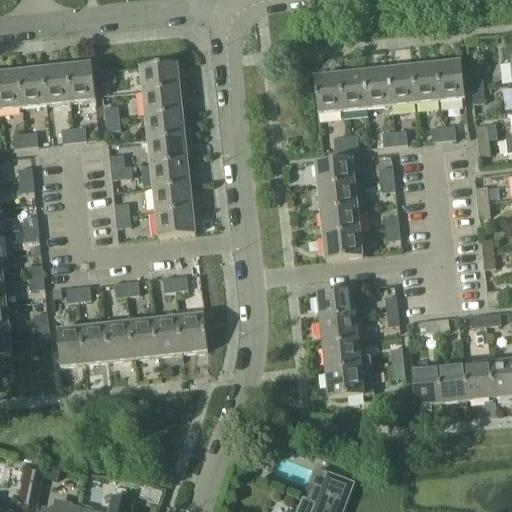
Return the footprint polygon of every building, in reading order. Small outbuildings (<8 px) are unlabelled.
[(511,50),(501,52),(503,65),(511,64),(511,76),(511,50)] [(464,102),(460,66),(435,69),(439,105),(464,102)] [(95,105),(91,68),(66,70),(70,108),(95,105)] [(178,92),(176,68),(139,71),(142,96),(178,92)] [(439,105),(435,69),(411,71),(415,108),(439,105)] [(70,108),(66,70),(42,73),(46,110),(70,108)] [(415,108),(411,71),(387,74),(391,110),(415,108)] [(46,110),(42,73),(17,76),(21,113),(46,110)] [(115,86),(114,74),(100,75),(102,87),(115,86)] [(391,110),(387,74),(362,76),(366,113),(391,110)] [(0,114),(21,113),(17,76),(0,77),(0,114)] [(366,113),(362,76),(338,79),(342,116),(366,113)] [(342,116),(338,79),(313,82),(317,118),(342,116)] [(482,93),(480,79),(469,80),(471,94),(482,93)] [(181,117),(178,92),(142,96),(145,120),(181,117)] [(471,94),(472,109),(484,108),(482,93),(471,94)] [(119,122),(118,110),(104,111),(105,123),(119,122)] [(183,141),(181,117),(145,120),(147,145),(183,141)] [(120,134),(119,122),(105,123),(107,135),(120,134)] [(443,144),(455,143),(453,129),(441,131),(443,144)] [(487,145),(486,130),(475,132),(476,146),(487,145)] [(74,146),(86,145),(85,131),(73,132),(74,146)] [(443,144),(441,131),(429,132),(431,146),(443,144)] [(74,146),(73,132),(61,133),(62,147),(74,146)] [(394,150),(406,148),(404,134),(393,136),(394,150)] [(26,151),(38,150),(36,136),(24,137),(26,151)] [(394,150),(393,136),(381,137),(382,151),(394,150)] [(26,151),(24,137),(12,138),(14,152),(26,151)] [(345,155),(357,154),(356,140),(344,141),(345,155)] [(186,165),(183,141),(147,145),(150,169),(186,165)] [(345,155),(344,141),(332,142),(334,156),(345,155)] [(476,146),(478,161),(489,160),(487,145),(476,146)] [(124,170),(123,158),(109,160),(110,172),(124,170)] [(354,188),(352,163),(315,167),(318,191),(354,188)] [(188,190),(186,165),(150,169),(152,193),(188,190)] [(125,182),(124,170),(110,172),(112,184),(125,182)] [(32,184),(31,172),(17,174),(18,186),(32,184)] [(393,185),(392,173),(378,175),(379,187),(393,185)] [(33,196),(32,184),(18,186),(20,198),(33,196)] [(395,197),(393,185),(379,187),(381,198),(395,197)] [(357,212),(354,188),(318,191),(320,215),(357,212)] [(191,214),(188,190),(152,193),(155,218),(191,214)] [(488,207),(487,192),(475,193),(477,208),(488,207)] [(129,219),(128,207),(114,208),(115,220),(129,219)] [(477,208),(478,222),(490,221),(488,207),(477,208)] [(359,236),(357,212),(320,215),(322,240),(359,236)] [(193,239),(191,214),(155,218),(157,243),(193,239)] [(115,220),(117,232),(131,231),(129,219),(115,220)] [(37,233),(36,221),(22,223),(24,234),(37,233)] [(398,234),(397,222),(383,223),(384,235),(398,234)] [(39,245),(37,233),(24,234),(25,246),(39,245)] [(399,246),(398,234),(384,235),(386,247),(399,246)] [(361,261),(359,236),(322,240),(325,264),(361,261)] [(494,258),(492,244),(481,245),(482,259),(494,258)] [(482,259),(484,274),(495,273),(494,258),(482,259)] [(43,282),(41,270),(27,271),(29,283),(43,282)] [(175,295),(187,294),(185,280),(173,281),(175,295)] [(175,295),(173,281),(161,283),(163,297),(175,295)] [(44,293),(43,282),(29,283),(30,295),(44,293)] [(126,301),(138,299),(137,285),(125,287),(126,301)] [(126,301),(125,287),(113,288),(114,302),(126,301)] [(78,306),(90,305),(88,291),(76,292),(78,306)] [(78,306),(76,292),(64,293),(66,307),(78,306)] [(354,320),(351,294),(316,298),(319,324),(354,320)] [(498,296),(486,297),(488,312),(499,310),(498,296)] [(398,316),(396,301),(385,302),(386,317),(398,316)] [(386,317),(388,331),(399,330),(398,316),(386,317)] [(48,330),(47,318),(33,319),(34,331),(48,330)] [(486,331),(501,329),(499,318),(485,320),(486,331)] [(206,356),(202,320),(178,322),(181,359),(206,356)] [(357,346),(354,320),(319,324),(322,350),(357,346)] [(486,331),(485,320),(470,321),(471,333),(486,331)] [(181,359),(178,322),(153,325),(157,361),(181,359)] [(434,336),(449,335),(448,324),(433,325),(434,336)] [(157,361),(153,325),(129,328),(133,364),(157,361)] [(434,336),(433,325),(419,327),(420,338),(434,336)] [(133,364),(129,328),(105,330),(109,367),(133,364)] [(49,342),(48,330),(34,331),(35,343),(49,342)] [(109,367),(105,330),(80,333),(84,369),(109,367)] [(84,369),(80,333),(56,335),(60,372),(84,369)] [(0,359),(10,359),(8,334),(0,334),(0,359)] [(359,361),(357,346),(322,350),(325,376),(370,371),(369,360),(359,361)] [(403,367),(402,351),(390,352),(392,368),(403,367)] [(511,400),(511,364),(490,367),(494,403),(511,400)] [(392,368),(393,382),(405,380),(403,367),(392,368)] [(494,403),(490,367),(464,370),(467,405),(494,403)] [(467,405),(464,370),(438,372),(442,408),(467,405)] [(363,397),(373,396),(370,371),(325,376),(327,402),(363,398),(363,397)] [(442,408),(438,372),(412,375),(416,411),(442,408)] [(342,511),(352,487),(317,474),(316,475),(311,477),(307,490),(309,493),(305,503),(301,502),(297,511),(342,511)] [(35,511),(37,505),(14,500),(11,511),(35,511)] [(131,511),(133,507),(112,502),(109,511),(131,511)] [(47,511),(43,511),(42,511),(76,511),(73,511),(73,509),(72,509),(72,507),(53,503),(51,511),(47,511)]
